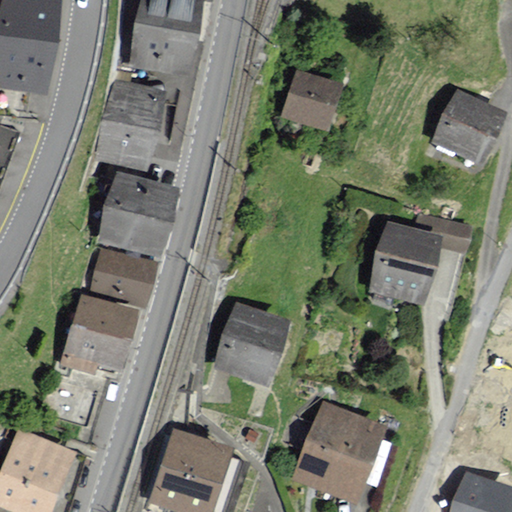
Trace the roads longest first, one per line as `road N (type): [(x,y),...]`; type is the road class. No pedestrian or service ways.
road 1 (secondary): [(102,511),(192,203),(235,0)]
road 2 (unclassified): [(0,271),(65,118),(89,0)]
road 3 (residential): [(417,511),(485,302),(511,253)]
road 4 (residential): [(276,511),(253,459),(201,417),(199,334),(207,301)]
